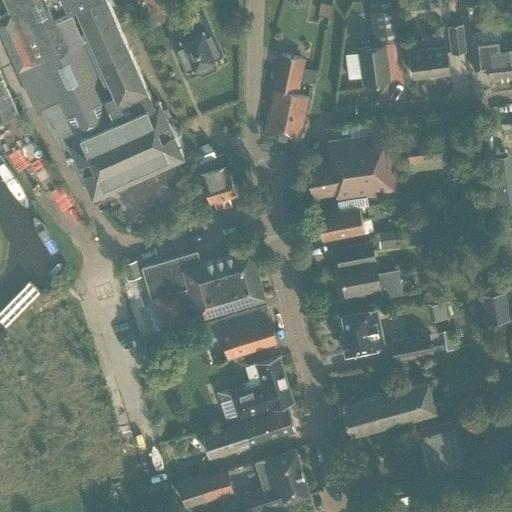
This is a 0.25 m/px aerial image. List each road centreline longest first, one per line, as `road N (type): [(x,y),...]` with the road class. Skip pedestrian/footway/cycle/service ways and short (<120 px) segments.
road 1 (unclassified): [(339,511),(271,210)]
road 2 (residential): [(265,182),(295,161),(326,120),(511,102)]
road 3 (unclassified): [(271,210),(103,255),(81,280)]
road 4 (unclassified): [(265,182),(250,130),(255,0)]
